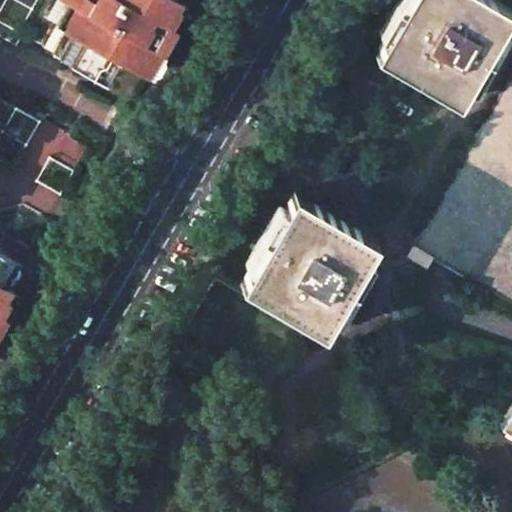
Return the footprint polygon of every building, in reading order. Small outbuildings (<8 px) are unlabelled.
[(54,0),(46,15),(56,21),(44,43),(99,73),(111,51),(149,73),(161,52),(177,25),(175,24),(170,22),(183,0),(54,0)] [(187,1),(184,0),(183,0),(170,22),(175,24),(187,1)] [(495,0),(405,0),(374,53),(417,78),(435,88),(458,102),(511,9),(495,0)] [(511,72),(405,256),(427,269),(434,258),(511,303),(511,72)] [(354,226),(294,191),(240,283),(323,332),(377,239),(354,226)] [(0,328),(6,318),(0,314),(0,301),(8,288),(21,265),(0,252),(0,328)] [(0,301),(0,312),(13,291),(8,288),(0,301)]
